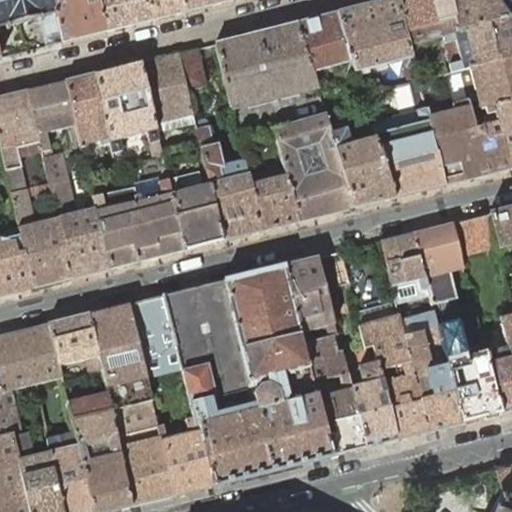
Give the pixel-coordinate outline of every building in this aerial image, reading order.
[(0,0),(0,28),(5,27),(6,30),(10,29),(9,26),(39,19),(39,22),(45,47),(62,42),(56,18),(55,14),(51,0),(0,0)] [(51,0),(55,14),(56,18),(62,42),(105,32),(97,0),(51,0)] [(97,0),(105,32),(150,20),(144,0),(97,0)] [(144,0),(150,20),(186,11),(182,0),(144,0)] [(182,0),(186,11),(217,3),(231,0),(182,0)] [(397,0),(391,0),(338,14),(351,61),(354,72),(366,69),(377,66),(387,64),(402,60),(405,69),(413,67),(410,58),(408,46),(397,0)] [(397,0),(408,46),(442,37),(453,35),(511,20),(496,0),(397,0)] [(338,14),(296,24),(311,72),(329,67),(342,63),(343,67),(345,74),(345,75),(354,72),(351,61),(338,14)] [(511,21),(511,20),(453,35),(442,37),(443,45),(449,66),(450,73),(470,68),(511,58),(511,21)] [(249,36),(214,44),(230,107),(245,102),(247,102),(298,89),(315,85),(311,72),(296,24),(249,36)] [(196,49),(177,54),(186,90),(205,86),(196,49)] [(177,54),(140,63),(156,132),(159,142),(162,155),(199,145),(195,129),(186,90),(177,54)] [(511,58),(470,68),(480,109),(484,108),(493,105),(511,100),(511,58)] [(140,63),(94,74),(104,124),(109,139),(110,144),(113,154),(122,152),(119,141),(146,134),(149,145),(152,159),(162,157),(162,155),(159,142),(156,132),(140,63)] [(94,74),(64,82),(75,126),(80,146),(80,148),(82,156),(90,154),(87,144),(94,142),(99,141),(100,146),(110,144),(109,139),(104,124),(94,74)] [(429,129),(443,187),(477,178),(510,170),(501,135),(485,139),(482,127),(475,128),(465,131),(462,116),(458,102),(432,109),(427,90),(431,89),(429,79),(417,81),(420,91),(422,102),(424,109),(429,129)] [(64,82),(26,91),(36,131),(40,150),(41,152),(49,150),(45,133),(67,128),(72,150),(80,148),(80,146),(75,126),(64,82)] [(0,98),(0,149),(5,171),(20,168),(17,156),(40,150),(36,131),(26,91),(0,98)] [(511,169),(511,100),(493,105),(484,108),(486,114),(495,112),(498,123),(482,127),(485,139),(501,135),(510,170),(511,169)] [(484,108),(480,109),(471,112),(475,128),(482,127),(498,123),(495,112),(486,114),(484,108)] [(375,143),(392,199),(443,187),(429,129),(424,109),(416,111),(421,130),(385,140),(381,125),(370,128),(372,134),(373,139),(374,143),(375,143)] [(324,115),(273,130),(284,171),(285,176),(298,223),(353,209),(331,136),(327,122),(324,115)] [(342,118),(327,122),(331,136),(353,209),(392,199),(375,143),(374,143),(373,139),(367,141),(359,144),(350,147),(348,140),(346,131),(345,127),(342,118)] [(195,129),(199,145),(200,149),(208,186),(222,242),(260,233),(249,185),(247,177),(243,163),(235,165),(228,166),(222,168),(217,145),(213,146),(208,126),(202,128),(195,129)] [(82,156),(80,148),(72,150),(61,154),(63,165),(79,161),(83,160),(82,156)] [(49,150),(41,152),(42,158),(50,156),(49,150)] [(50,156),(42,158),(49,184),(56,218),(70,280),(109,270),(95,211),(94,209),(75,213),(63,165),(61,154),(50,156)] [(20,168),(5,171),(10,194),(25,190),(20,168)] [(253,176),(247,177),(249,185),(260,233),(298,223),(285,176),(284,171),(277,173),(271,175),(259,178),(254,179),(253,176)] [(101,195),(92,197),(94,209),(95,211),(109,270),(185,251),(171,195),(168,181),(159,183),(160,188),(155,189),(155,187),(135,191),(106,197),(107,200),(102,201),(102,198),(101,195)] [(222,242),(208,186),(200,188),(199,182),(193,183),(194,189),(171,195),(185,251),(222,242)] [(35,224),(27,190),(25,190),(10,194),(18,228),(18,229),(21,242),(24,256),(31,289),(70,280),(56,218),(35,224)] [(511,209),(487,216),(495,247),(496,252),(511,247),(511,209)] [(487,216),(451,225),(459,256),(495,247),(487,216)] [(451,225),(413,234),(424,277),(424,279),(427,289),(431,305),(456,299),(449,271),(462,268),(459,256),(451,225)] [(21,242),(18,229),(1,233),(0,232),(0,297),(1,297),(31,289),(24,256),(21,242)] [(413,234),(379,243),(390,287),(397,316),(398,321),(407,319),(399,286),(417,281),(419,291),(427,289),(424,279),(424,277),(413,234)] [(340,253),(316,259),(324,290),(331,288),(344,285),(348,284),(340,253)] [(316,259),(283,267),(300,335),(333,326),(325,294),(324,290),(316,259)] [(223,282),(162,297),(180,370),(181,373),(189,406),(192,417),(194,426),(198,426),(199,431),(213,486),(242,479),(300,464),(330,457),(315,396),(311,382),(307,366),(302,345),(300,335),(283,267),(223,282)] [(162,297),(127,306),(145,379),(180,370),(162,297)] [(127,306),(87,316),(97,358),(102,372),(106,389),(107,394),(110,409),(110,410),(150,402),(145,380),(145,379),(127,306)] [(407,319),(398,321),(403,338),(437,329),(436,328),(432,312),(407,319)] [(511,315),(511,316),(510,312),(502,315),(502,318),(498,319),(506,348),(483,353),(499,415),(511,411),(511,315)] [(97,358),(87,316),(47,326),(57,367),(85,360),(89,375),(102,372),(97,358)] [(395,441),(427,433),(403,338),(398,321),(397,316),(359,326),(364,349),(372,346),(377,365),(381,382),(395,441)] [(436,328),(437,329),(460,425),(499,415),(483,353),(481,343),(469,346),(462,347),(461,344),(456,323),(436,328)] [(57,367),(47,326),(0,337),(0,391),(1,393),(12,390),(35,385),(51,381),(60,379),(57,367)] [(437,329),(403,338),(427,433),(460,425),(437,329)] [(325,338),(302,345),(307,366),(311,382),(315,396),(330,457),(365,449),(350,390),(346,374),(345,372),(343,364),(341,355),(340,353),(333,355),(328,337),(325,338)] [(350,390),(365,449),(395,441),(381,382),(377,365),(357,369),(351,371),(345,372),(346,374),(350,390)] [(53,389),(62,388),(61,382),(60,379),(51,381),(53,389)] [(0,412),(16,408),(12,390),(1,393),(0,391),(0,412)] [(116,438),(110,410),(110,409),(107,394),(95,397),(98,407),(99,412),(77,417),(76,411),(74,402),(66,403),(67,410),(69,418),(74,434),(77,447),(92,511),(108,511),(131,506),(119,450),(116,438)] [(156,427),(150,402),(110,410),(116,438),(119,450),(131,506),(173,496),(160,442),(160,440),(157,428),(156,427)] [(15,429),(21,427),(16,408),(0,412),(0,437),(11,434),(13,439),(17,438),(15,429)] [(163,426),(156,427),(157,428),(160,440),(160,442),(173,496),(213,486),(199,431),(198,426),(194,426),(192,417),(185,419),(188,428),(190,427),(192,433),(167,439),(163,426)] [(28,511),(61,511),(49,454),(30,458),(24,437),(23,437),(21,427),(15,429),(17,438),(13,439),(18,461),(18,466),(28,511)] [(0,437),(0,471),(18,466),(18,461),(13,439),(11,434),(0,437)] [(61,511),(92,511),(77,447),(49,454),(61,511)] [(511,511),(511,461),(495,466),(501,489),(498,495),(489,511),(511,511)] [(0,511),(28,511),(18,466),(0,471),(0,511)]
